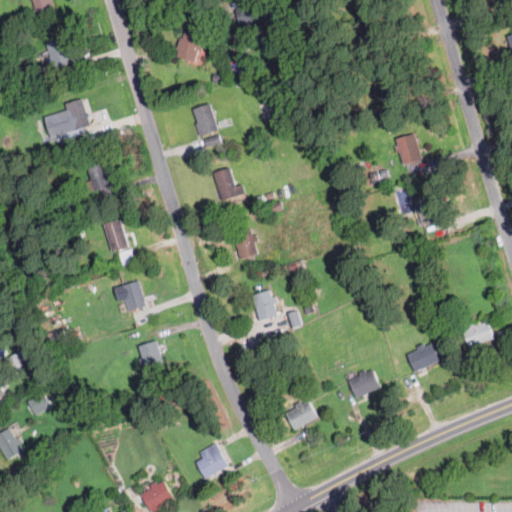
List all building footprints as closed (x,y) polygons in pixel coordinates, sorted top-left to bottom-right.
[(55,8),(52,0),(33,0),(38,11),(55,8)] [(268,20),(264,0),(238,6),(242,25),(268,20)] [(178,57),(197,62),(205,35),(186,29),(178,57)] [(51,57),(44,59),(46,70),(73,63),(67,36),(47,41),(51,57)] [(401,98),(396,72),(379,75),(384,101),(401,98)] [(67,103),(69,110),(47,115),(52,136),(92,126),(86,99),(67,103)] [(203,136),(221,131),(213,103),(194,109),(203,136)] [(424,157),(415,132),(397,139),(406,163),(424,157)] [(219,142),(218,135),(204,137),(205,144),(219,142)] [(87,165),(97,191),(113,185),(103,159),(87,165)] [(216,172),(223,200),(241,196),(234,168),(216,172)] [(435,194),(415,199),(423,225),(442,219),(435,194)] [(106,223),(115,253),(131,248),(123,218),(106,223)] [(242,258),(260,255),(255,228),(236,232),(242,258)] [(130,311),(148,307),(142,281),(123,285),(130,311)] [(261,320),(280,315),(273,289),(255,294),(261,320)] [(464,330),(471,348),(497,337),(490,319),(464,330)] [(68,345),(66,330),(54,331),(56,346),(68,345)] [(150,372),(167,365),(156,340),(139,348),(150,372)] [(409,353),(416,371),(442,361),(435,343),(409,353)] [(352,377),(357,396),(383,389),(377,370),(352,377)] [(37,412),(52,406),(47,395),(32,401),(37,412)] [(288,412),(297,430),(321,417),(311,399),(288,412)] [(0,441),(10,460),(27,451),(14,427),(0,434),(0,441)] [(199,453),(204,461),(201,463),(209,478),(232,464),(218,442),(199,453)] [(143,493),(154,511),(177,497),(166,479),(143,493)]
